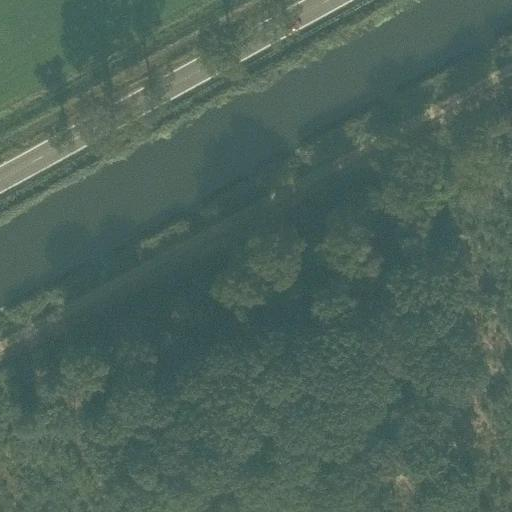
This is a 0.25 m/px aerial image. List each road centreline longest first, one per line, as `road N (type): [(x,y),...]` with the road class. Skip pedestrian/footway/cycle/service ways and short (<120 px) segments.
road 1 (track): [(511,69),(0,350)]
road 2 (primary): [(0,182),(333,0)]
